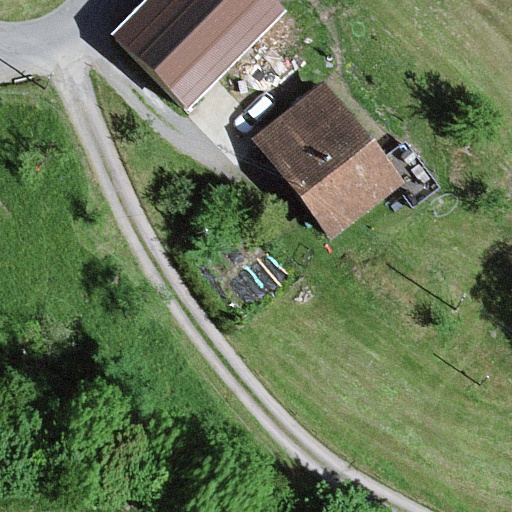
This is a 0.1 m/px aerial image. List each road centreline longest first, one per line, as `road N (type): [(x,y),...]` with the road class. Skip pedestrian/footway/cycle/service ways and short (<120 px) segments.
road 1 (track): [(7,52),(358,494),(401,511)]
road 2 (unclassified): [(109,0),(105,13),(71,36),(0,50)]
